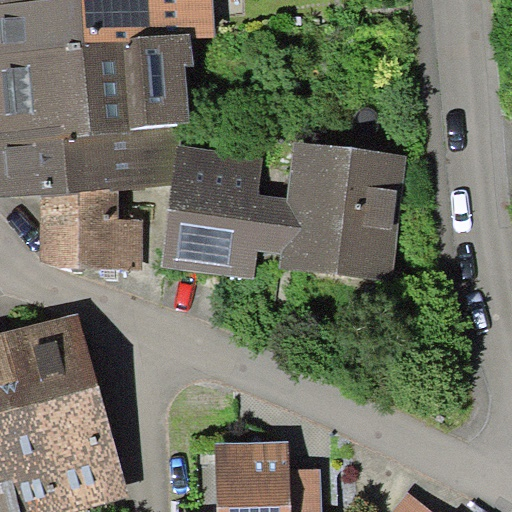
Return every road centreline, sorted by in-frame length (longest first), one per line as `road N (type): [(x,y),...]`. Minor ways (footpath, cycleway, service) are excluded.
road 1 (residential): [(451,0),(488,308),(511,411)]
road 2 (residential): [(146,327),(511,493)]
road 3 (residential): [(144,511),(131,381),(146,327)]
road 4 (residential): [(0,252),(39,285),(146,327)]
